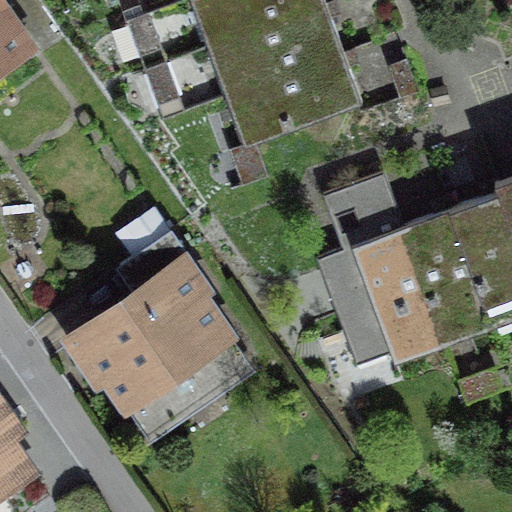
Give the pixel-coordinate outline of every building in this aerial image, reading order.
[(322,10),(318,0),(202,0),(187,5),(204,52),(322,10)] [(0,79),(35,55),(0,6),(0,79)] [(339,59),(322,10),(204,52),(221,101),(339,59)] [(356,106),(339,59),(221,101),(238,148),(356,106)] [(487,200),(511,263),(511,178),(484,188),(487,200)] [(484,333),(511,322),(511,263),(487,200),(440,218),(484,333)] [(434,352),(484,333),(440,218),(390,237),(434,352)] [(387,370),(434,352),(390,237),(311,267),(351,369),(382,358),(387,370)] [(174,265),(55,343),(113,431),(232,354),(174,265)] [(0,408),(0,506),(17,496),(9,483),(37,465),(0,408)]
